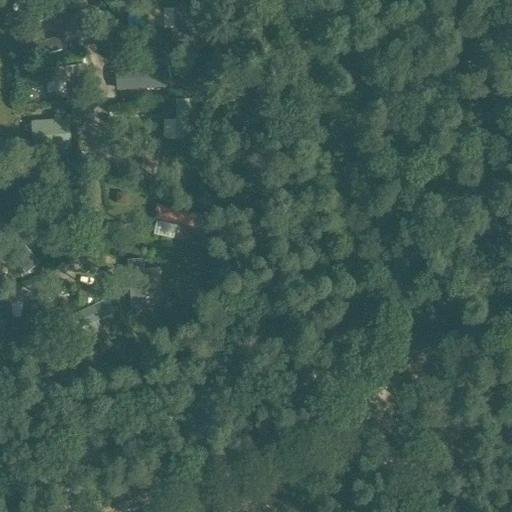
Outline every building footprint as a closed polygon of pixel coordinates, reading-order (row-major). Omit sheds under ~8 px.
[(175,30),(164,31),(165,53),(179,53),(178,49),(220,47),(219,27),(208,28),(207,16),(191,16),(191,6),(174,7),(174,9),(175,30)] [(40,15),(33,17),(34,23),(42,21),(40,15)] [(33,71),(21,74),(25,89),(37,86),(33,71)] [(68,122),(31,125),(33,153),(70,151),(68,122)] [(132,130),(129,139),(140,142),(143,133),(132,130)] [(440,297),(448,294),(446,287),(438,290),(440,297)] [(80,291),(79,302),(92,304),(93,293),(80,291)]
